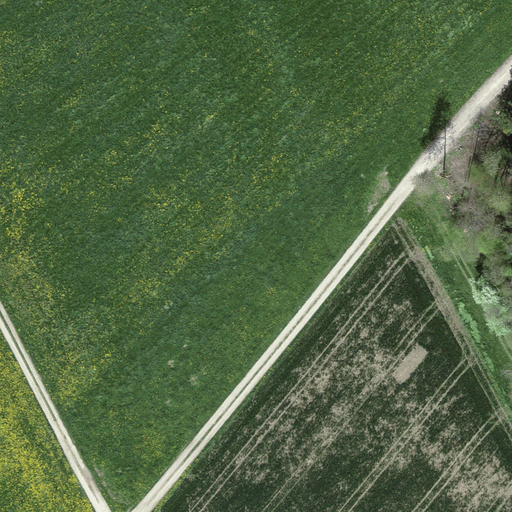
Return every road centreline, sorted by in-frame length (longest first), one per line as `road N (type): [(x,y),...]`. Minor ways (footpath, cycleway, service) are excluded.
road 1 (track): [(139,511),(419,165),(511,66)]
road 2 (track): [(100,511),(0,311)]
